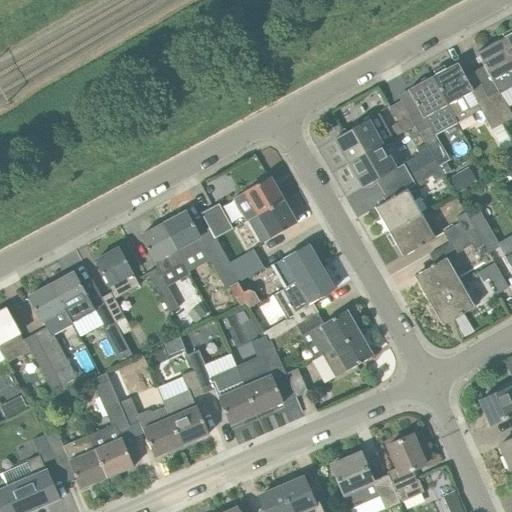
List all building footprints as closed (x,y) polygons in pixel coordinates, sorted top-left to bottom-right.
[(511,33),(502,39),(511,58),(511,33)] [(511,116),(500,96),(511,89),(511,58),(502,39),(476,53),(491,81),(482,86),(502,125),(511,119),(511,116)] [(454,118),(477,105),(491,131),(502,125),(482,86),(472,90),(457,63),(432,77),(447,105),(452,115),(454,118)] [(418,110),(430,127),(452,115),(447,105),(432,77),(407,90),(418,110)] [(409,116),(401,101),(389,108),(398,123),(392,126),(398,136),(415,125),(409,116)] [(435,160),(439,167),(446,164),(449,161),(430,127),(418,110),(409,116),(415,125),(435,160)] [(349,164),(382,145),(380,142),(367,120),(335,139),(349,164)] [(382,145),(349,164),(363,188),(396,169),(382,145)] [(409,175),(435,160),(425,145),(416,150),(418,155),(402,164),(409,175)] [(434,182),(444,176),(439,167),(435,160),(409,175),(415,186),(431,177),(434,182)] [(439,167),(444,176),(451,172),(446,164),(439,167)] [(447,180),(456,195),(476,183),(468,168),(447,180)] [(258,215),(283,201),(269,178),(245,192),(258,215)] [(374,208),(389,233),(421,213),(407,189),(374,208)] [(296,224),(283,201),(258,215),(247,222),(261,244),(296,224)] [(228,232),(220,216),(216,218),(211,209),(201,214),(209,230),(215,239),(228,232)] [(199,235),(186,212),(163,224),(183,260),(189,271),(209,261),(225,291),(236,283),(239,282),(233,272),(228,263),(224,257),(215,239),(209,230),(199,235)] [(421,213),(389,233),(403,257),(435,238),(421,213)] [(475,229),(469,219),(465,213),(455,219),(458,224),(442,233),(449,244),(475,229)] [(475,229),(483,246),(488,254),(500,248),(480,213),(469,219),(475,229)] [(189,271),(183,260),(163,224),(140,237),(154,262),(156,268),(147,274),(168,314),(179,308),(167,288),(190,276),(188,272),(189,271)] [(473,251),(483,246),(475,229),(449,244),(440,249),(445,258),(453,253),(454,255),(471,246),(473,251)] [(285,287),(320,267),(307,245),(283,259),(272,265),(285,287)] [(116,324),(121,336),(130,331),(124,319),(114,300),(138,286),(132,273),(119,248),(95,261),(108,286),(112,292),(102,298),(116,324)] [(233,272),(259,258),(253,248),(228,263),(233,272)] [(233,272),(239,282),(264,267),(259,258),(233,272)] [(428,301),(460,283),(446,259),(414,277),(428,301)] [(508,288),(496,267),(494,264),(477,274),(483,283),(488,280),(497,295),(508,288)] [(268,342),(271,341),(297,326),(318,314),(312,303),(334,290),(320,267),(285,287),(285,288),(272,296),(286,320),(263,333),(265,337),(266,340),(268,342)] [(121,336),(116,324),(102,298),(91,304),(74,273),(51,285),(72,323),(95,311),(105,328),(102,330),(119,361),(130,355),(121,336)] [(243,294),(236,283),(225,291),(229,289),(239,307),(245,304),(248,309),(259,303),(253,292),(247,291),(243,294)] [(474,308),(460,283),(428,301),(442,326),(474,308)] [(34,334),(61,384),(75,377),(53,336),(72,326),(71,324),(72,323),(51,285),(28,298),(41,322),(42,321),(46,328),(34,334)] [(207,317),(199,307),(188,316),(195,326),(207,317)] [(61,384),(34,334),(22,341),(18,334),(20,333),(6,309),(0,312),(0,351),(6,364),(30,351),(51,390),(61,384)] [(346,311),(321,326),(334,349),(359,334),(346,311)] [(302,335),(297,326),(271,341),(275,351),(279,349),(300,336),(302,335)] [(322,355),(319,357),(326,369),(329,367),(336,378),(347,371),(372,357),(359,334),(334,349),(322,355)] [(244,386),(257,414),(283,403),(270,374),(283,369),(275,351),(271,341),(268,342),(266,340),(265,337),(256,341),(266,365),(240,377),(244,386)] [(184,352),(179,340),(165,347),(169,358),(184,352)] [(194,371),(203,367),(205,366),(199,350),(187,355),(194,371)] [(145,363),(142,355),(128,362),(132,369),(145,363)] [(257,414),(244,386),(240,377),(235,366),(209,378),(229,426),(257,414)] [(194,371),(204,394),(213,390),(203,367),(194,371)] [(295,398),(307,393),(297,370),(286,375),(295,398)] [(204,394),(194,371),(183,375),(193,399),(204,394)] [(75,377),(61,384),(65,392),(83,383),(79,375),(75,377)] [(129,427),(119,403),(108,379),(94,386),(111,426),(89,436),(107,478),(133,467),(118,431),(129,427)] [(511,386),(509,388),(480,401),(490,426),(511,416),(511,386)] [(169,418),(181,446),(208,434),(196,407),(189,390),(162,402),(164,408),(169,418)] [(26,408),(21,396),(13,400),(18,412),(26,408)] [(181,446),(169,418),(164,408),(152,413),(147,411),(137,415),(130,398),(119,403),(129,427),(139,422),(143,430),(154,457),(181,446)] [(89,436),(62,447),(56,431),(44,436),(54,459),(65,454),(80,490),(107,478),(89,436)] [(387,473),(400,503),(424,493),(419,479),(416,480),(412,470),(425,465),(413,435),(387,446),(396,469),(387,473)] [(0,509),(1,511),(27,511),(59,499),(42,464),(54,459),(44,436),(32,441),(39,456),(26,462),(27,463),(0,474),(0,509)] [(511,439),(499,445),(510,470),(511,469),(511,439)] [(373,481),(361,453),(331,467),(350,510),(379,497),(385,510),(400,503),(387,473),(386,473),(387,475),(373,481)] [(291,511),(322,511),(313,490),(308,492),(303,479),(281,488),(291,511)] [(291,511),(281,488),(259,497),(264,510),(259,511),(291,511)] [(448,507),(449,511),(464,511),(460,502),(448,507)]
